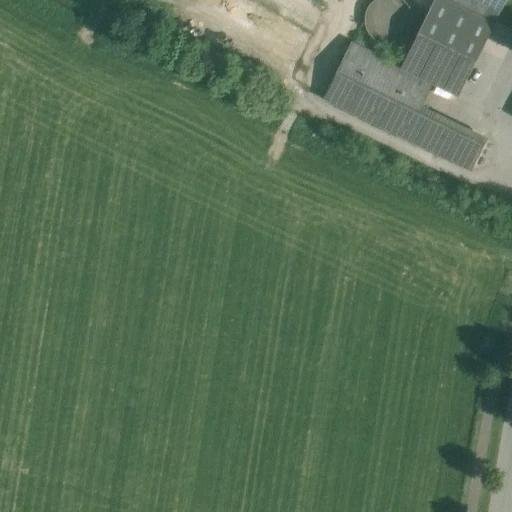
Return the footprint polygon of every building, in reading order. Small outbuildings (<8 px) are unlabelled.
[(411,27),(413,18),(411,9),(406,1),(404,0),(373,0),(372,1),(367,9),(365,18),(367,27),(372,35),(380,40),(389,42),(398,40),(406,35),(411,27)] [(494,20),(452,0),(433,0),(402,64),(434,80),(434,79),(459,91),(494,20)] [(503,0),(452,0),(494,20),(503,0)] [(402,64),(351,40),(323,98),(405,138),(420,108),(434,80),(402,64)] [(485,140),(420,108),(405,138),(471,170),(485,140)]
